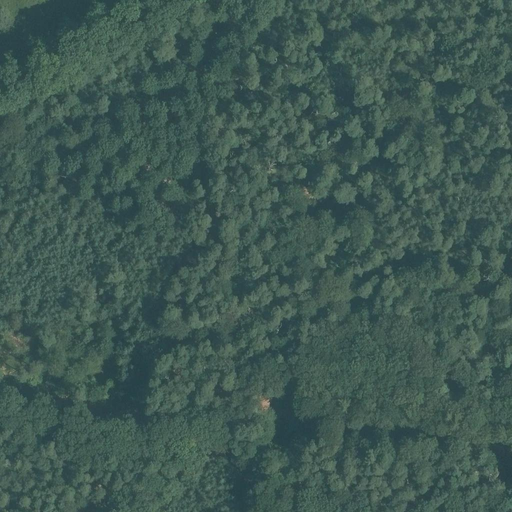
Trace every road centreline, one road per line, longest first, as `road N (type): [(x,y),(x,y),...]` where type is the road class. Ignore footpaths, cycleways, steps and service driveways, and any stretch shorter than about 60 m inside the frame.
road 1 (track): [(511,412),(421,373),(377,368),(320,378),(287,392),(268,417),(217,434),(134,511)]
road 2 (track): [(511,465),(326,433),(282,451),(268,439),(268,417)]
road 3 (track): [(217,434),(134,442),(0,410)]
road 4 (track): [(0,94),(171,0)]
